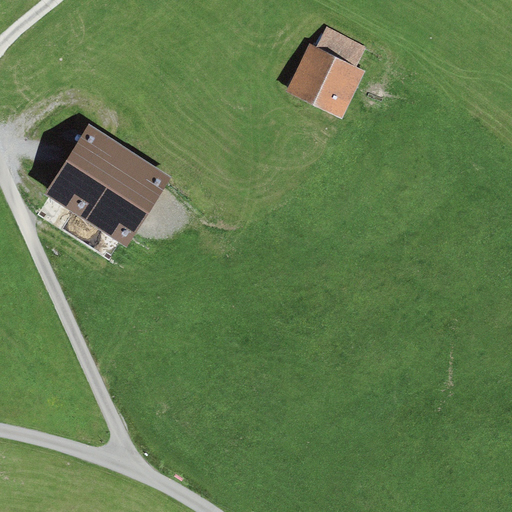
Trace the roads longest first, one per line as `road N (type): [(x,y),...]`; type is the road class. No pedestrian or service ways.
road 1 (unclassified): [(0,165),(143,471)]
road 2 (unclassified): [(0,433),(143,471)]
